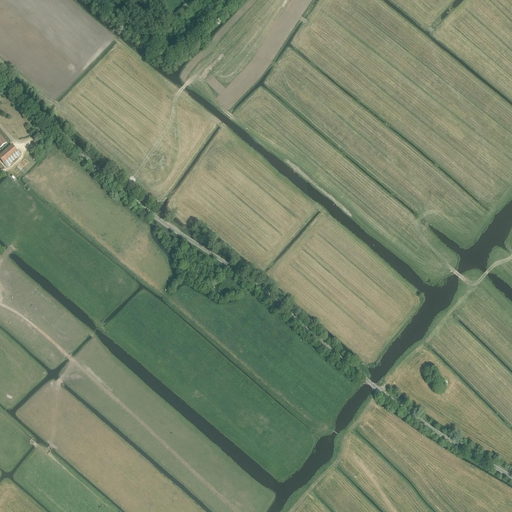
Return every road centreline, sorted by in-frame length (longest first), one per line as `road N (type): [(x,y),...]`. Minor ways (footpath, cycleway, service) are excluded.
road 1 (track): [(239,511),(33,325),(0,305)]
road 2 (track): [(378,390),(489,269),(511,256)]
road 3 (track): [(378,390),(333,464),(291,511)]
